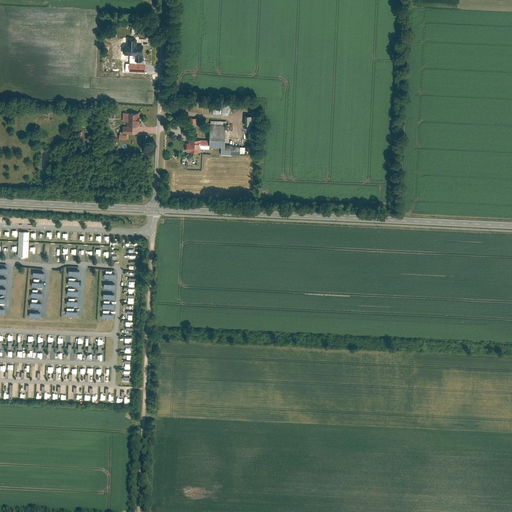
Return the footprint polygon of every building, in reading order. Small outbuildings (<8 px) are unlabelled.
[(142,45),(126,44),(126,47),(126,54),(134,54),(133,61),(142,61),(142,45)] [(139,113),(128,112),(127,121),(127,125),(132,126),(139,126),(139,113)] [(255,116),(245,115),(245,125),(254,125),(255,116)] [(226,124),(210,124),(209,140),(209,146),(221,146),(220,155),(231,155),(231,154),(238,154),(239,152),(239,146),(239,145),(225,145),(226,124)] [(186,142),(185,151),(199,152),(200,145),(200,140),(189,139),(189,142),(186,142)] [(28,233),(19,232),(18,257),(27,258),(28,233)]
